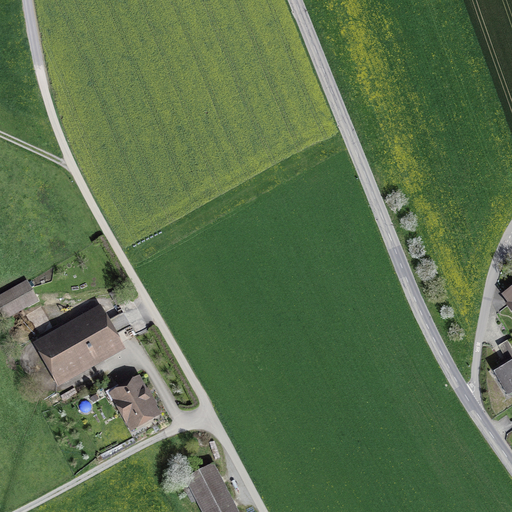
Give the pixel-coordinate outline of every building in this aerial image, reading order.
[(29,284),(0,298),(0,306),(6,318),(37,302),(29,284)] [(511,290),(502,298),(511,311),(511,290)] [(101,316),(41,346),(57,377),(117,347),(101,316)] [(511,395),(511,364),(495,375),(508,398),(511,395)] [(139,380),(115,392),(133,427),(157,415),(139,380)] [(234,511),(212,465),(185,477),(201,511),(234,511)]
